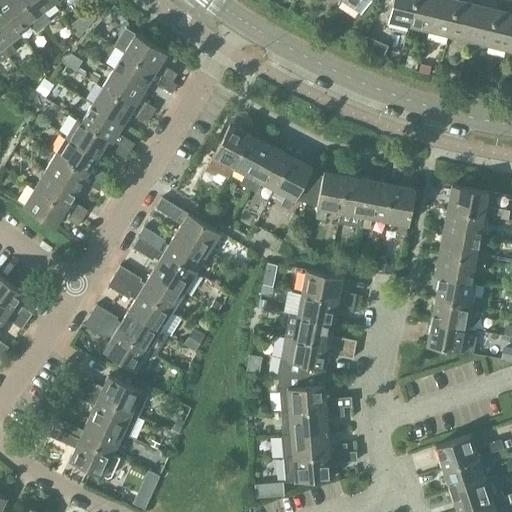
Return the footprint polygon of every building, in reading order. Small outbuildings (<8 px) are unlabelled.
[(42,26),(22,0),(0,0),(0,6),(21,34),(22,33),(19,30),(28,23),(35,32),(42,26)] [(22,0),(42,26),(50,20),(43,11),(53,3),(50,0),(22,0)] [(346,0),(360,9),(366,0),(346,0)] [(416,0),(393,0),(388,20),(410,26),(416,0)] [(430,30),(437,0),(416,0),(410,26),(430,30)] [(449,35),(458,1),(452,0),(437,0),(430,30),(449,35)] [(458,1),(449,35),(469,40),(478,6),(458,1)] [(21,34),(0,6),(0,45),(9,57),(17,51),(10,43),(21,34)] [(489,45),(498,11),(478,6),(469,40),(489,45)] [(89,11),(71,25),(79,36),(80,37),(96,19),(95,19),(89,11)] [(509,50),(511,37),(511,14),(498,11),(489,45),(509,50)] [(136,34),(125,52),(156,71),(167,53),(136,34)] [(362,48),(384,58),(390,47),(367,36),(362,48)] [(0,61),(2,63),(9,57),(0,45),(0,61)] [(178,85),(174,82),(163,75),(156,71),(125,52),(114,69),(145,89),(151,80),(173,93),(178,85)] [(64,63),(77,71),(83,61),(72,54),(64,63)] [(49,70),(58,61),(51,55),(43,64),(49,70)] [(422,64),(420,73),(430,75),(432,67),(422,64)] [(168,68),(163,75),(174,82),(178,74),(168,68)] [(140,98),(145,89),(114,69),(103,86),(152,116),(157,109),(140,98)] [(452,71),(450,79),(460,82),(462,73),(452,71)] [(34,87),(44,79),(37,72),(28,79),(34,87)] [(45,79),(37,91),(46,98),(55,86),(45,79)] [(152,116),(103,86),(92,104),(124,123),(130,114),(147,124),(152,116)] [(109,138),(109,139),(112,142),(113,141),(121,145),(131,151),(135,144),(118,133),(124,123),(92,104),(82,121),(109,138)] [(82,121),(78,118),(67,136),(99,156),(109,139),(109,138),(82,121)] [(234,168),(254,130),(245,126),(243,131),(230,124),(213,157),(205,172),(214,177),(222,162),(234,168)] [(248,188),(272,146),(260,139),(263,135),(254,130),(234,168),(245,174),(240,184),(248,188)] [(93,165),(99,156),(67,136),(56,153),(88,173),(105,183),(110,176),(93,165)] [(126,159),(131,151),(121,145),(116,153),(126,159)] [(272,146),(248,188),(257,193),(262,183),(274,189),(294,151),(286,147),(283,152),(272,146)] [(307,203),(317,174),(311,172),(313,167),(300,160),(302,156),(294,151),(274,189),(286,196),(281,205),(289,210),(294,200),(296,201),(296,199),(307,203)] [(88,173),(56,153),(46,171),(77,190),(83,181),(100,191),(105,183),(88,173)] [(317,174),(307,203),(317,207),(317,208),(319,208),(317,219),(326,220),(328,210),(341,212),(349,171),(341,169),(339,174),(325,172),(324,176),(317,174)] [(77,190),(46,171),(35,188),(66,208),(74,212),(84,218),(89,211),(71,199),(77,190)] [(361,227),(370,180),(357,178),(358,172),(349,171),(341,212),(339,223),(352,226),(361,227)] [(370,180),(361,227),(371,229),(373,218),(386,221),(394,179),(385,177),(384,183),(370,180)] [(394,179),(386,221),(399,223),(397,234),(406,235),(408,225),(410,225),(416,189),(401,186),(402,181),(394,179)] [(448,209),(495,218),(508,221),(509,212),(486,207),(489,192),(452,185),(448,209)] [(66,208),(35,188),(23,207),(55,226),(66,208)] [(176,234),(207,253),(220,232),(189,213),(188,215),(162,199),(156,209),(176,221),(177,219),(182,223),(176,234)] [(443,232),(480,239),(482,225),(493,227),(495,218),(448,209),(443,232)] [(79,226),(84,218),(74,212),(69,220),(79,226)] [(138,238),(195,273),(207,253),(176,234),(169,245),(164,242),(165,240),(144,228),(138,238)] [(439,254),(486,263),(488,254),(477,252),(480,239),(443,232),(439,254)] [(195,273),(138,238),(132,248),(152,261),(154,257),(159,261),(152,272),(184,292),(195,273)] [(484,272),(486,263),(439,254),(435,276),(477,284),(477,282),(472,281),(474,270),(484,272)] [(379,261),(377,270),(386,272),(387,262),(379,261)] [(184,292),(152,272),(145,284),(140,281),(141,279),(121,266),(114,277),(171,312),(184,292)] [(302,294),(355,304),(357,295),(340,292),(343,277),(306,270),(302,294)] [(0,302),(11,310),(23,292),(0,276),(0,302)] [(477,284),(435,276),(435,277),(440,278),(435,299),(483,308),(484,299),(474,297),(477,284)] [(171,312),(114,277),(108,287),(129,300),(130,297),(135,300),(128,311),(160,331),(171,312)] [(276,279),(266,277),(264,285),(274,287),(276,279)] [(353,313),(355,304),(302,294),(298,316),(334,323),(337,310),(353,313)] [(481,317),(483,308),(435,299),(431,322),(468,329),(471,315),(481,317)] [(215,301),(210,309),(218,313),(223,305),(215,301)] [(18,315),(11,310),(0,302),(0,325),(6,318),(23,329),(28,322),(18,315)] [(160,331),(128,311),(121,323),(116,320),(118,318),(97,306),(90,316),(148,351),(160,331)] [(23,307),(18,315),(28,322),(33,314),(23,307)] [(334,323),(298,316),(291,314),(286,337),(356,350),(357,341),(332,336),(334,323)] [(148,351),(90,316),(84,326),(105,338),(106,336),(111,339),(103,351),(136,370),(148,351)] [(468,329),(431,322),(427,345),(464,352),(464,351),(474,352),(478,331),(468,329)] [(194,329),(184,345),(196,352),(206,336),(194,329)] [(356,350),(286,337),(280,374),(299,375),(325,377),(325,368),(328,355),(354,360),(356,350)] [(0,351),(4,355),(10,347),(0,340),(0,351)] [(511,348),(505,347),(502,358),(502,359),(511,361),(511,348)] [(290,413),(344,408),(353,407),(352,398),(327,400),(325,385),(325,377),(299,375),(280,374),(281,389),(283,413),(290,413)] [(82,391),(137,416),(148,394),(109,376),(102,390),(86,382),(80,379),(76,388),(82,391)] [(128,436),(137,416),(82,391),(78,399),(94,406),(89,418),(123,433),(128,436)] [(292,435),(330,432),(328,418),(345,417),(344,408),(290,413),(283,413),(285,436),(292,435)] [(67,423),(63,432),(113,455),(123,433),(89,418),(83,431),(67,423)] [(178,419),(173,431),(179,434),(185,422),(178,419)] [(109,478),(119,457),(113,455),(63,432),(53,427),(49,436),(75,448),(69,460),(109,478)] [(292,435),(285,436),(282,436),(284,459),(348,453),(347,444),(331,446),(330,432),(292,435)] [(444,469),(490,454),(505,449),(502,440),(477,448),(472,435),(437,447),(444,469)] [(348,453),(284,459),(286,482),(334,478),(332,464),(357,462),(356,452),(348,453)] [(451,490),(487,478),(482,466),(493,462),(490,454),(444,469),(451,490)] [(491,491),(487,478),(451,490),(458,511),(504,497),(501,488),(491,491)] [(266,484),(256,485),(257,498),(267,497),(266,484)] [(151,498),(139,492),(134,503),(145,509),(151,498)] [(497,511),(496,508),(507,505),(504,497),(458,511),(497,511)]
